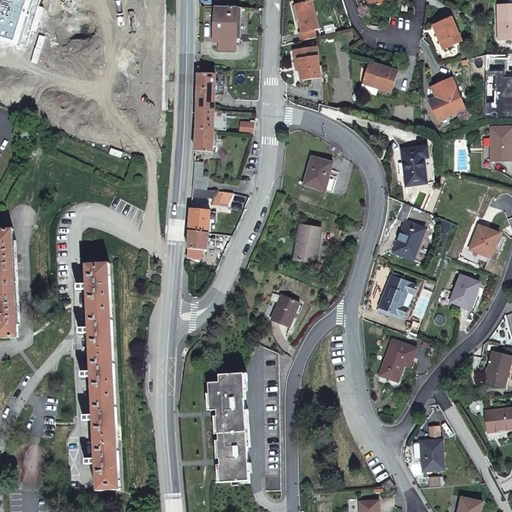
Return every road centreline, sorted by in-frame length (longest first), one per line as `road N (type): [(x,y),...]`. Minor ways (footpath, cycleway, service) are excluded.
road 1 (secondary): [(186,0),(169,316)]
road 2 (residential): [(269,114),(340,135),(375,172),(377,213),(350,308)]
road 3 (residential): [(169,316),(196,317),(216,295),(265,174),(269,114)]
road 4 (residential): [(296,511),(291,415),(301,355),(322,325),(350,308)]
road 5 (secondary): [(169,316),(163,405),(175,511)]
road 6 (unknown): [(296,511),(257,487),(256,348)]
road 7 (residential): [(430,387),(507,511)]
road 8 (residential): [(350,308),(362,407),(380,447)]
road 9 (residential): [(430,387),(489,325),(511,279)]
road 10 (residential): [(350,0),(379,42),(411,42),(419,0)]
